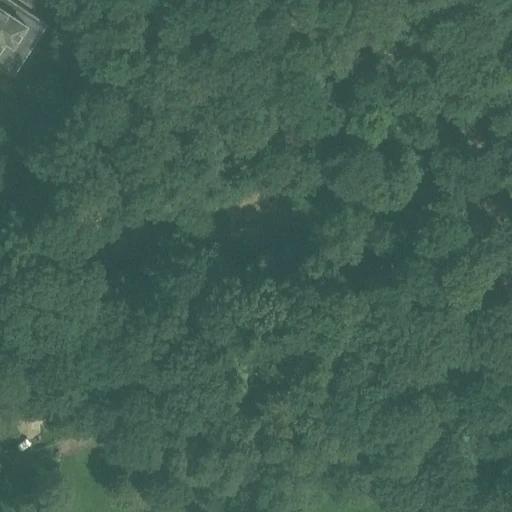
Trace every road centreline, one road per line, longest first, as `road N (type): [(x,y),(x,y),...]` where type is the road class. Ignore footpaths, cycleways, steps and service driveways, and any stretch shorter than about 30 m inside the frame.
road 1 (track): [(0,365),(387,284),(511,405)]
road 2 (unclassified): [(0,277),(24,190),(20,156),(0,125)]
